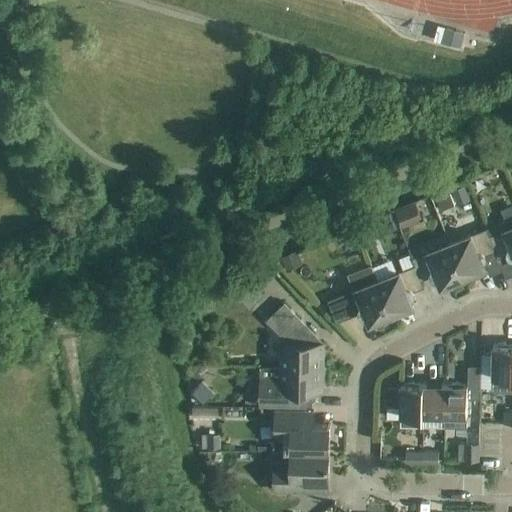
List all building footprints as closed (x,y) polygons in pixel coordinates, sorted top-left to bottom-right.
[(445,22),(444,26),(465,32),(466,28),(445,22)] [(444,26),(440,42),(461,48),(465,32),(444,26)] [(456,205),(470,200),(465,185),(451,190),(456,205)] [(415,202),(396,210),(401,223),(421,215),(415,202)] [(511,217),(487,227),(490,235),(489,235),(495,250),(498,257),(509,253),(509,254),(510,255),(511,255),(511,256),(511,255),(511,217)] [(484,254),(495,250),(489,235),(490,235),(487,227),(449,242),(463,277),(485,268),(482,261),(483,260),(484,259),(484,258),(485,257),(485,256),(485,255),(484,254)] [(441,286),(463,277),(449,242),(411,257),(414,265),(415,264),(421,279),(432,275),(432,276),(433,277),(434,278),(436,279),(438,278),(441,286)] [(298,249),(281,256),(286,270),(303,263),(298,249)] [(421,279),(415,264),(414,265),(378,279),(392,314),(413,305),(411,298),(411,297),(412,297),(413,296),(413,295),(413,294),(413,293),(413,292),(413,291),(424,287),(421,279)] [(336,322),(360,312),(361,313),(361,314),(362,314),(363,315),(365,316),(366,316),(367,315),(370,323),(392,314),(378,279),(372,266),(350,275),(355,288),(327,299),(336,322)] [(250,308),(264,294),(247,276),(233,290),(250,308)] [(280,342),(280,366),(323,367),(323,342),(314,342),(314,332),(284,302),(266,320),(288,342),(280,342)] [(511,391),(511,344),(493,344),(492,391),(511,391)] [(261,366),(260,390),(260,402),(292,402),(292,391),(322,391),(323,367),(280,366),(261,366)] [(201,381),(191,391),(203,402),(213,392),(201,381)] [(400,426),(423,426),(423,414),(424,383),(401,383),(401,387),(387,387),(387,406),(401,406),(400,426)] [(424,383),(423,414),(445,414),(445,384),(424,383)] [(444,426),(467,427),(467,415),(467,399),(479,399),(479,389),(467,389),(467,384),(445,384),(445,414),(444,426)] [(275,450),(291,451),(329,451),(329,425),(313,425),(313,411),(275,410),(275,450)] [(219,433),(199,433),(199,447),(219,448),(219,433)] [(479,443),(458,443),(458,460),(478,461),(479,443)] [(329,478),(329,451),(291,451),(291,464),(274,464),(274,490),(304,491),(305,477),(329,478)] [(406,463),(422,463),(422,451),(406,451),(406,463)] [(422,451),(422,463),(438,464),(438,452),(422,451)]
